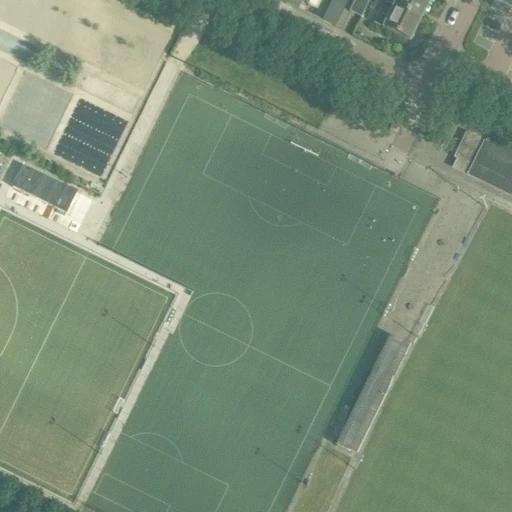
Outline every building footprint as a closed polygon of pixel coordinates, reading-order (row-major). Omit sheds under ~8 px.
[(343,10),(348,0),(331,0),(330,4),(343,10)] [(354,0),(348,13),(361,19),(370,0),(354,0)] [(421,20),(430,0),(386,0),(385,3),(393,7),(421,20)] [(421,20),(393,7),(388,19),(377,14),(372,24),(410,43),(421,20)] [(458,160),(453,169),(511,197),(511,133),(468,112),(460,128),(468,132),(455,159),(458,160)] [(395,135),(398,128),(391,125),(388,131),(395,135)] [(22,166),(12,188),(66,214),(77,193),(22,166)] [(354,457),(408,347),(387,336),(333,447),(354,457)]
